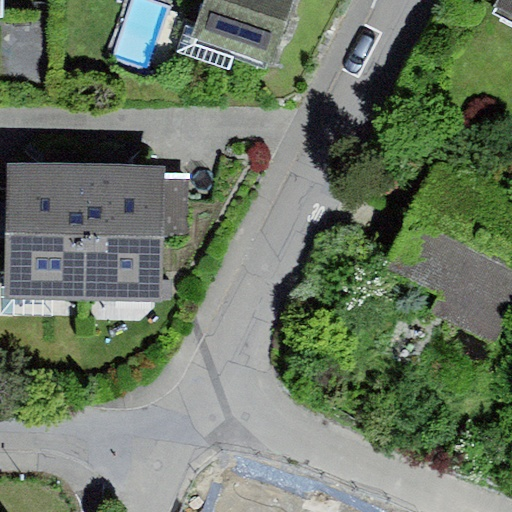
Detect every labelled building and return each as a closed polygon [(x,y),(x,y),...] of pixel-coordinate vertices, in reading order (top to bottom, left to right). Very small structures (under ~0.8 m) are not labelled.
[(294,0),(202,0),(188,44),(270,72),(294,0)] [(511,0),(495,0),(491,8),(511,19),(511,0)] [(0,253),(4,253),(0,317),(55,320),(56,293),(83,294),(90,158),(6,153),(4,193),(0,192),(0,253)] [(167,162),(90,158),(83,294),(161,298),(167,162)] [(511,322),(511,206),(443,173),(394,271),(441,294),(431,314),(499,348),(511,322)] [(310,511),(286,501),(280,511),(310,511)]
